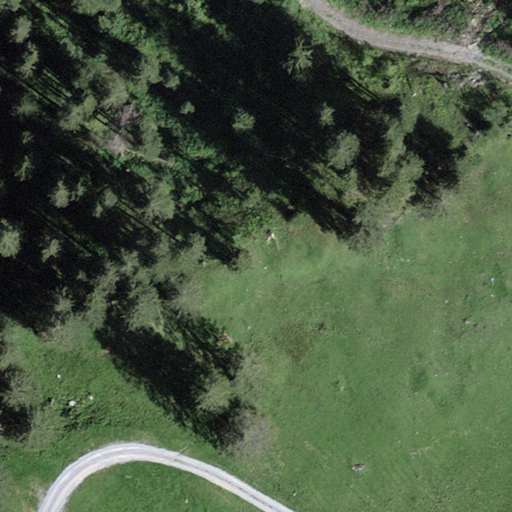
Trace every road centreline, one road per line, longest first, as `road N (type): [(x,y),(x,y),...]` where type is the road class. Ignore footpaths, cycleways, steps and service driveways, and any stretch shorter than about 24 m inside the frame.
road 1 (track): [(49,511),(58,491),(89,464),(127,454),(229,483),(277,511)]
road 2 (track): [(312,0),(351,27),(463,46),(511,74)]
